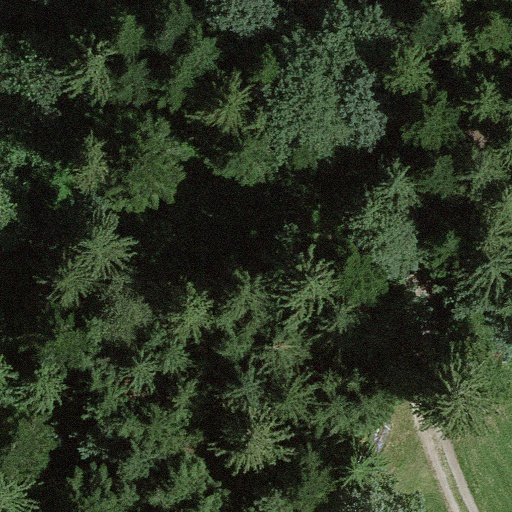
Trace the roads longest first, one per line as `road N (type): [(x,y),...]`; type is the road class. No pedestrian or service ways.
road 1 (track): [(352,0),(429,253),(427,387),(468,511)]
road 2 (track): [(511,72),(467,151),(429,253)]
